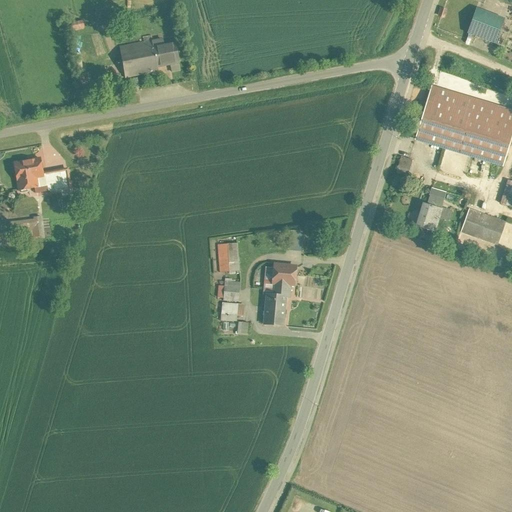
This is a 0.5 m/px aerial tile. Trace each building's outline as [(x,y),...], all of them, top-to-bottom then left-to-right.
[(443,8),(440,15),(446,18),(449,10),(443,8)] [(504,21),(475,10),(466,36),(494,46),(504,21)] [(177,46),(165,48),(164,43),(122,50),(127,76),(158,71),(158,69),(180,65),(177,46)] [(465,91),(466,83),(444,79),(443,87),(465,91)] [(511,111),(438,88),(421,141),(508,169),(511,154),(511,111)] [(398,173),(410,177),(415,160),(403,157),(398,173)] [(16,163),(19,182),(20,192),(41,189),(41,191),(71,187),(68,170),(44,173),(42,160),(16,163)] [(511,180),(510,180),(502,203),(511,206),(511,180)] [(436,190),(431,206),(445,210),(450,195),(436,190)] [(427,205),(420,226),(438,232),(445,210),(431,206),(427,205)] [(506,220),(472,209),(464,235),(498,246),(506,220)] [(35,218),(36,234),(44,234),(43,217),(35,218)] [(292,233),(290,252),(301,253),(303,234),(292,233)] [(237,245),(219,247),(221,262),(222,273),(239,271),(237,245)] [(274,286),(276,286),(275,298),(268,297),(265,326),(285,328),(287,299),(291,299),(292,288),(296,288),(298,268),(276,266),(274,286)] [(240,282),(227,281),(226,288),(225,300),(225,301),(238,303),(240,282)] [(238,306),(224,305),(222,322),(237,323),(237,317),(238,306)] [(249,326),(240,325),(239,335),(248,336),(249,326)]
